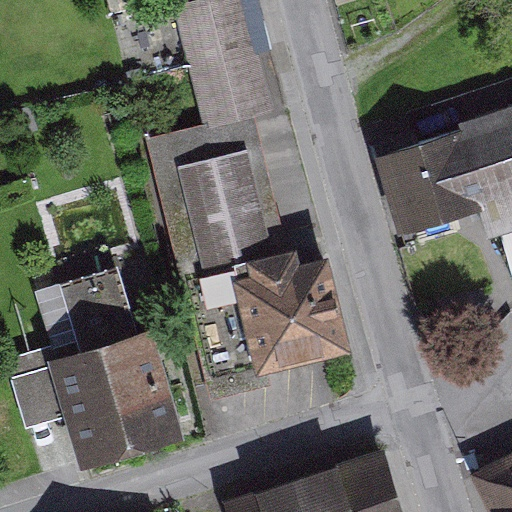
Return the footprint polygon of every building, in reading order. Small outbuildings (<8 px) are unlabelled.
[(271,47),(259,0),(164,0),(166,4),(173,4),(205,124),(274,108),(259,55),(271,47)] [(511,97),(389,134),(424,249),(486,231),(504,291),(511,288),(511,97)] [(205,124),(148,137),(178,265),(283,239),(255,112),(205,124)] [(349,338),(325,246),(232,270),(256,362),(349,338)] [(145,317),(16,363),(52,460),(180,414),(145,317)] [(402,511),(382,445),(225,493),(230,511),(402,511)] [(511,511),(511,449),(473,470),(496,511),(511,511)]
